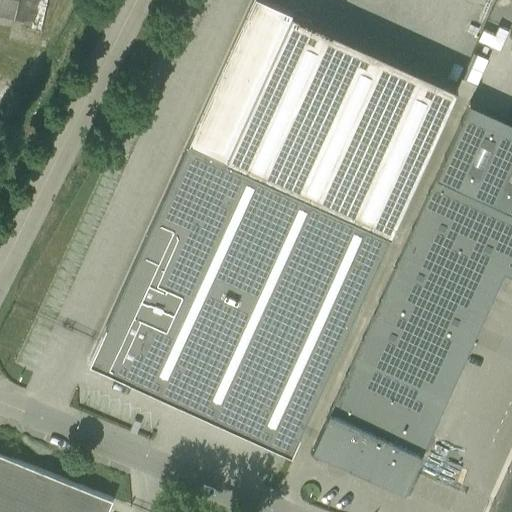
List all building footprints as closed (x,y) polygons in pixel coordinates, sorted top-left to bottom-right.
[(0,0),(0,14),(32,22),(37,0),(0,0)] [(265,0),(250,0),(189,141),(289,188),(390,234),(457,85),(302,16),(288,10),(265,0)] [(511,120),(470,101),(312,449),(335,459),(336,459),(347,464),(346,464),(359,470),(405,491),(504,273),(511,276),(511,120)] [(190,407),(289,188),(189,141),(89,361),(190,407)] [(289,188),(190,407),(291,452),(390,234),(289,188)] [(0,452),(0,511),(106,511),(113,498),(0,452)] [(511,511),(511,458),(487,511),(511,511)]
